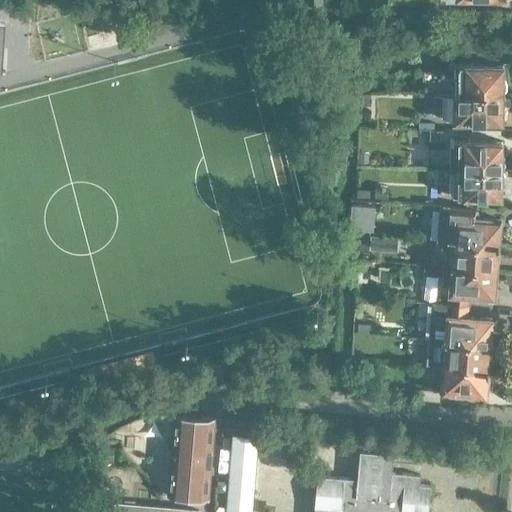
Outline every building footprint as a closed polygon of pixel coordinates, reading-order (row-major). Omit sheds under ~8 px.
[(387,61),(387,52),(379,52),(379,61),(387,61)] [(460,77),(460,91),(503,92),(503,89),(506,87),(506,81),(504,78),(503,78),(503,64),(455,63),(455,76),(460,77)] [(503,120),(503,106),(506,103),(506,97),(503,94),(503,92),(460,91),(460,105),(455,105),(455,119),(503,120)] [(361,92),(361,104),(372,104),(372,93),(361,92)] [(430,130),(429,139),(440,140),(441,131),(430,130)] [(459,152),(459,167),(502,168),(502,165),(505,163),(505,157),(502,154),(502,140),(454,139),(454,152),(459,152)] [(360,152),(360,163),(369,163),(369,152),(360,152)] [(502,170),(502,168),(459,167),(458,181),(454,181),(453,195),(501,196),(502,182),(505,179),(505,173),(502,170)] [(375,185),(375,198),(387,199),(388,186),(375,185)] [(358,188),(357,197),(370,198),(370,189),(358,188)] [(372,230),(374,206),(357,204),(353,204),(352,204),(352,213),(351,222),(350,228),(351,228),(372,230)] [(454,241),(498,246),(501,242),(499,241),(500,219),(476,217),(476,209),(445,206),(442,240),(454,241)] [(398,225),(373,223),(372,234),(398,237),(398,225)] [(397,249),(398,237),(372,234),(371,247),(397,249)] [(498,249),(498,246),(454,241),(452,266),(496,270),(497,259),(499,259),(500,249),(498,249)] [(496,271),(496,270),(452,266),(449,303),(469,304),(469,303),(470,304),(470,294),(470,293),(494,295),(495,281),(497,281),(498,271),(496,271)] [(468,315),(469,304),(449,303),(446,339),(490,343),(490,341),(492,341),(493,331),(491,331),(492,317),(468,315)] [(357,322),(356,331),(369,333),(370,323),(357,322)] [(357,333),(356,345),(384,347),(385,335),(357,333)] [(489,353),(490,344),(490,343),(446,339),(438,338),(436,363),(444,364),(488,368),(488,363),(491,363),(491,354),(489,353)] [(490,370),(488,368),(444,364),(442,389),(486,393),(488,371),(490,370)] [(418,387),(417,399),(441,401),(442,389),(418,387)] [(172,447),(168,446),(167,461),(171,462),(169,494),(168,494),(168,495),(209,499),(209,497),(208,497),(215,418),(216,417),(175,413),(175,415),(172,447)] [(251,511),(257,440),(233,438),(227,511),(251,511)] [(427,511),(430,485),(419,483),(420,474),(392,471),(393,452),(360,449),(358,478),(318,474),(314,511),(427,511)] [(198,511),(199,510),(116,503),(115,511),(198,511)]
